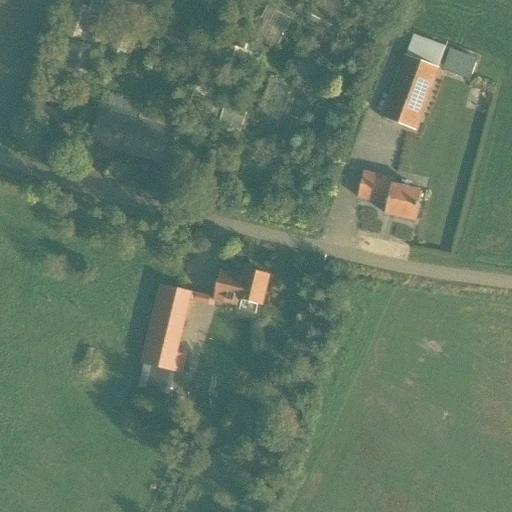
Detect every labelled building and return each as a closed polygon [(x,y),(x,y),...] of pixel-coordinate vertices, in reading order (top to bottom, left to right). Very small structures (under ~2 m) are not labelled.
[(78,0),(53,78),(80,87),(92,49),(101,52),(101,49),(122,57),(132,33),(112,25),(114,19),(148,30),(156,5),(152,4),(139,0),(78,0)] [(227,0),(225,7),(245,14),(247,8),(250,0),(227,0)] [(277,43),(284,29),(295,34),(305,12),(278,0),(270,0),(255,33),(277,43)] [(189,37),(187,36),(155,25),(150,39),(184,51),(189,37)] [(195,87),(188,107),(202,111),(209,90),(211,84),(213,80),(229,85),(234,72),(239,56),(257,61),(260,51),(239,44),(240,40),(223,35),(208,78),(207,83),(201,81),(199,88),(195,87)] [(407,56),(404,55),(382,118),(417,130),(433,86),(431,85),(444,46),(414,35),(407,56)] [(446,68),(474,78),(481,58),(454,48),(446,68)] [(46,82),(41,98),(68,107),(73,91),(46,82)] [(109,95),(103,116),(100,115),(92,142),(161,162),(173,119),(141,110),(142,105),(109,95)] [(36,105),(31,124),(59,133),(64,113),(66,109),(60,107),(59,110),(37,104),(36,105)] [(247,112),(225,104),(216,129),(239,136),(247,112)] [(364,173),(358,198),(388,205),(386,215),(415,221),(422,192),(393,186),(395,180),(364,173)] [(244,275),(222,270),(214,301),(237,307),(236,310),(239,316),(254,320),(260,316),(269,276),(246,271),(244,275)] [(141,364),(181,373),(184,358),(176,356),(191,293),(160,286),(141,364)]
